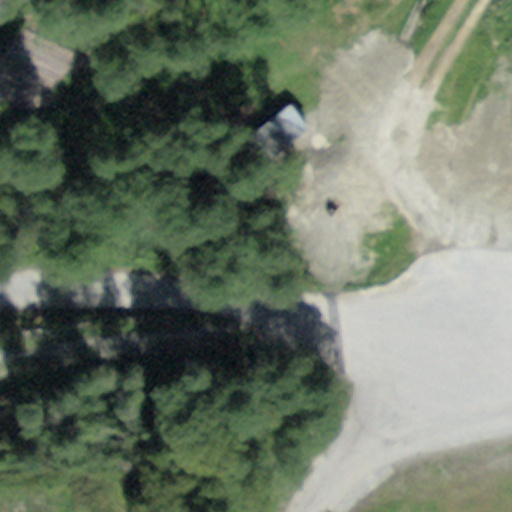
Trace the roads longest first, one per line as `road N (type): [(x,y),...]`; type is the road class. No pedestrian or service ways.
road 1 (track): [(457,0),(398,89),(379,333)]
road 2 (track): [(0,370),(114,346),(282,333),(323,317)]
road 3 (unclassified): [(323,317),(180,291),(0,298)]
road 4 (unclassified): [(313,511),(372,452),(511,410)]
road 5 (unclassified): [(323,317),(379,333),(511,399)]
